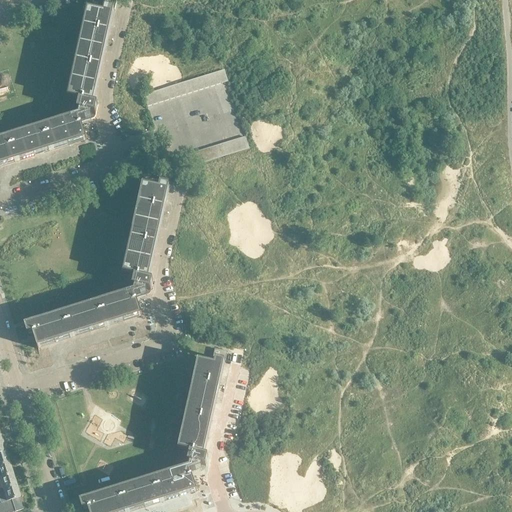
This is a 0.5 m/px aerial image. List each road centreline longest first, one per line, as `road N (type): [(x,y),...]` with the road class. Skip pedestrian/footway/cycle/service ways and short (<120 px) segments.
road 1 (residential): [(17,389),(160,344),(159,277),(176,195)]
road 2 (unknown): [(477,0),(474,36),(448,81),(452,110),(474,188),(511,249)]
road 3 (residential): [(224,511),(214,476),(232,367)]
road 4 (residential): [(106,156),(103,98),(122,16)]
road 5 (residential): [(55,511),(17,389)]
